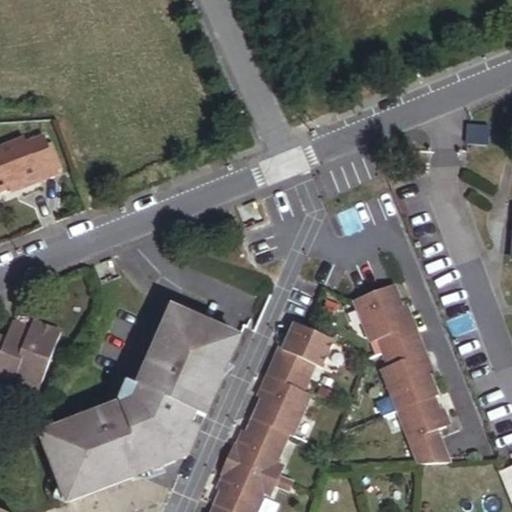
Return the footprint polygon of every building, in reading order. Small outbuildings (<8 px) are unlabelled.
[(63,174),(47,134),(29,142),(27,137),(0,147),(0,193),(26,183),(28,188),(63,174)] [(411,326),(403,307),(395,285),(358,300),(374,341),(381,338),(387,352),(420,339),(415,325),(411,326)] [(166,319),(172,306),(173,307),(173,305),(164,301),(163,318),(166,319)] [(415,325),(407,305),(403,307),(411,326),(415,325)] [(187,459),(201,429),(192,425),(197,416),(205,419),(241,336),(173,307),(172,306),(166,319),(136,387),(130,384),(121,406),(42,436),(61,485),(68,505),(131,481),(162,469),(187,459)] [(0,387),(10,391),(12,385),(37,395),(61,335),(32,324),(27,338),(11,332),(7,342),(0,339),(0,387)] [(322,370),(334,342),(296,326),(289,342),(284,352),(281,351),(275,364),(309,379),(315,366),(322,370)] [(430,374),(422,354),(426,352),(420,339),(387,352),(393,366),(385,369),(402,410),(435,396),(439,395),(430,374)] [(284,352),(289,342),(285,340),(281,351),(284,352)] [(434,372),(426,352),(422,354),(430,374),(434,372)] [(293,436),(310,396),(303,393),(309,379),(275,364),(269,378),(272,380),(264,399),(255,420),(293,436)] [(264,399),(272,380),(269,378),(260,398),(264,399)] [(441,410),(435,396),(402,410),(423,464),(451,462),(438,429),(447,425),(441,410)] [(451,424),(445,409),(441,410),(447,425),(451,424)] [(280,465),(293,436),(255,420),(249,433),(242,449),(236,446),(223,474),(230,477),(268,494),(275,497),(287,468),(280,465)] [(242,449),(249,433),(242,430),(236,446),(242,449)] [(150,482),(166,476),(162,469),(131,481),(150,482)] [(259,511),(268,494),(230,477),(214,511),(259,511)] [(68,505),(61,485),(53,500),(68,505)]
